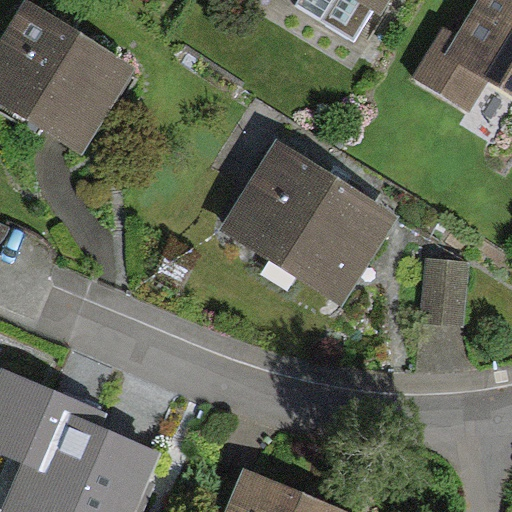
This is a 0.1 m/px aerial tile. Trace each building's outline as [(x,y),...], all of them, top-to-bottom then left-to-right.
[(390,0),(353,0),(381,16),(390,0)] [(511,95),(511,0),(479,0),(457,38),(443,29),(414,77),(467,108),(485,79),(511,95)] [(135,72),(25,2),(0,41),(0,108),(80,159),(135,72)] [(392,218),(274,144),(219,232),(337,306),(392,218)] [(461,325),(464,264),(432,262),(429,323),(461,325)] [(97,511),(139,511),(167,439),(48,394),(15,481),(97,511)] [(339,511),(243,469),(223,511),(339,511)]
